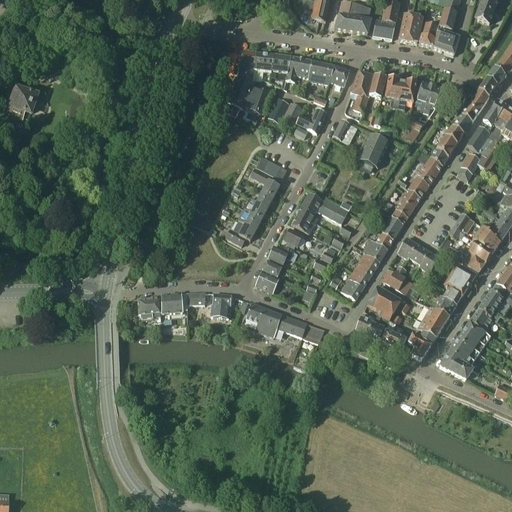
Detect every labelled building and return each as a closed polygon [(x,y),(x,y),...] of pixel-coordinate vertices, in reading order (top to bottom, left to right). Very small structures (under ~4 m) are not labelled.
[(302,11),(305,0),(294,0),(292,7),(302,11)] [(440,0),(429,0),(428,7),(437,10),(440,0)] [(447,0),(444,11),(439,27),(432,51),(433,51),(454,59),(460,41),(453,38),(454,34),(452,34),(457,16),(460,4),(447,0)] [(482,0),(475,20),(489,26),(498,4),(488,0),(482,0)] [(322,6),(316,4),(311,22),(324,25),(329,4),(323,2),(322,6)] [(371,24),(367,39),(373,40),(392,43),(396,27),(400,6),(387,3),(382,24),(376,23),(376,26),(371,24)] [(367,39),(371,24),(367,23),(370,10),(342,5),(339,17),(334,34),(367,39)] [(417,47),(423,22),(404,19),(399,44),(417,47)] [(432,51),(439,27),(432,25),(431,27),(425,25),(418,48),(432,51)] [(487,83),(478,94),(487,101),(496,89),(497,90),(502,83),(505,80),(511,71),(511,45),(511,46),(507,53),(494,72),(491,76),(487,82),(487,83)] [(254,74),(255,58),(256,56),(243,54),(240,81),(238,81),(227,105),(244,114),(245,113),(249,115),(249,113),(251,114),(260,118),(261,116),(263,117),(270,96),(269,95),(270,92),(259,88),(259,90),(258,92),(253,90),(255,86),(252,85),(253,79),(254,74)] [(271,76),(271,75),(273,58),(256,56),(255,58),(254,74),(271,76)] [(285,87),(285,84),(288,60),(285,59),(273,58),(271,75),(276,75),(275,82),(284,83),(283,86),(285,87)] [(285,84),(295,86),(296,79),(308,82),(309,77),(311,64),(294,61),(288,60),(285,84)] [(331,79),(327,78),(330,68),(311,64),(309,77),(308,82),(308,84),(329,88),(329,85),(331,79)] [(344,89),(349,74),(334,69),(330,68),(327,78),(331,79),(329,85),(344,89)] [(363,116),(366,107),(366,106),(368,99),(374,79),(374,78),(374,79),(357,75),(350,96),(351,96),(351,97),(358,99),(353,112),(363,116)] [(368,99),(380,101),(386,81),(374,79),(368,99)] [(391,111),(397,112),(402,85),(398,84),(398,83),(388,81),(385,101),(392,102),(391,111)] [(413,106),(416,86),(406,84),(406,85),(402,85),(397,112),(404,113),(405,105),(413,106)] [(420,114),(424,116),(426,106),(430,93),(431,88),(421,85),(415,105),(419,106),(419,108),(422,109),(420,114)] [(17,88),(7,118),(22,123),(25,115),(31,117),(36,100),(30,97),(31,93),(17,88)] [(439,106),(443,91),(431,88),(430,93),(426,106),(424,116),(428,117),(430,110),(435,111),(439,106)] [(478,94),(477,94),(473,102),(469,107),(467,110),(477,118),(482,112),(488,102),(487,101),(478,94)] [(278,101),(268,121),(273,123),(279,126),(282,121),(288,107),(287,106),(278,101)] [(327,104),(324,102),(321,101),(319,107),(324,109),(327,104)] [(476,155),(493,129),(505,110),(497,105),(482,125),(479,130),(466,149),(476,155)] [(291,106),(286,114),(280,125),(293,132),(294,129),(303,112),(297,109),(291,106)] [(477,119),(477,118),(467,110),(460,119),(452,130),(463,139),(463,138),(472,126),(477,119)] [(493,129),(476,155),(478,156),(483,160),(486,161),(493,151),(511,122),(511,114),(506,110),(505,110),(493,129)] [(296,127),(307,132),(317,136),(325,117),(315,113),(311,123),(300,118),(296,127)] [(376,118),(375,121),(373,129),(381,131),(384,120),(376,118)] [(373,129),(375,121),(369,119),(367,127),(373,129)] [(422,120),(420,119),(418,125),(423,128),(424,128),(426,124),(421,122),(422,120)] [(401,139),(409,143),(418,125),(413,122),(409,129),(409,128),(401,139)] [(511,139),(511,122),(493,151),(501,156),(507,146),(511,139)] [(341,124),(333,139),(341,144),(348,148),(354,136),(357,132),(341,124)] [(421,131),(423,128),(418,125),(409,143),(413,145),(420,134),(421,131)] [(304,143),(308,136),(297,130),(294,137),(304,143)] [(444,141),(435,154),(447,163),(448,161),(456,148),(457,148),(458,149),(461,145),(460,144),(462,140),(463,139),(452,130),(451,131),(444,140),(444,141)] [(365,148),(363,147),(360,152),(363,154),(358,163),(377,172),(389,147),(382,144),(383,142),(378,139),(377,142),(370,138),(365,148)] [(510,163),(511,163),(511,139),(507,146),(501,156),(510,163)] [(469,157),(460,171),(472,178),(472,177),(478,168),(489,175),(497,162),(501,157),(493,151),(486,161),(483,160),(478,156),(475,161),(469,157)] [(430,161),(429,162),(441,171),(447,163),(435,154),(430,161)] [(262,174),(268,164),(262,160),(256,171),(262,174)] [(429,162),(416,181),(407,193),(420,202),(429,190),(441,171),(429,162)] [(262,174),(268,178),(274,167),(268,164),(262,174)] [(268,178),(275,181),(280,170),(274,167),(268,178)] [(286,173),(280,170),(275,181),(281,184),(286,173)] [(467,186),(472,178),(460,171),(456,178),(467,186)] [(265,188),(262,194),(273,200),(279,189),(269,183),(271,180),(255,172),(250,180),(265,188)] [(510,175),(509,174),(506,173),(501,183),(504,185),(510,175)] [(499,206),(507,212),(511,215),(511,190),(508,187),(502,195),(505,197),(501,203),(496,200),(495,199),(495,200),(487,195),(486,197),(499,206)] [(395,213),(391,221),(403,229),(403,228),(408,221),(420,202),(407,193),(395,213)] [(267,211),(273,200),(262,194),(256,205),(267,211)] [(308,197),(298,217),(315,226),(317,222),(313,220),(316,214),(341,228),(348,215),(322,201),(321,204),(308,197)] [(337,205),(350,212),(354,204),(341,197),(337,205)] [(250,217),(250,216),(262,222),(267,211),(256,205),(249,201),(243,213),(244,213),(250,217)] [(482,209),(479,213),(493,223),(496,218),(482,209)] [(511,228),(511,215),(507,212),(489,238),(500,246),(511,228)] [(250,217),(244,213),(238,223),(240,224),(244,227),(256,233),(262,222),(250,216),(250,217)] [(462,216),(452,230),(463,238),(466,233),(463,231),(470,221),(467,219),(462,216)] [(315,226),(298,217),(291,228),(309,238),(315,226)] [(391,221),(381,237),(393,244),(403,229),(391,221)] [(250,244),(256,233),(244,227),(240,224),(237,226),(232,235),(230,233),(228,238),(226,242),(241,250),(245,242),(250,244)] [(472,243),(475,245),(492,256),(500,246),(489,238),(488,237),(489,235),(487,234),(482,230),(478,227),(474,233),(478,235),(472,243)] [(352,233),(343,228),(339,235),(348,240),(352,233)] [(461,242),(463,238),(452,230),(452,231),(448,237),(456,243),(458,240),(461,242)] [(283,243),(287,245),(286,247),(293,251),(294,249),(297,251),(303,239),(290,232),(283,243)] [(363,255),(364,257),(379,266),(393,244),(381,237),(376,246),(371,243),(363,255)] [(341,251),(345,244),(336,239),(332,246),(341,251)] [(405,242),(397,256),(408,263),(409,261),(416,249),(405,242)] [(451,249),(449,248),(444,245),(439,252),(446,257),(451,249)] [(475,245),(471,252),(468,255),(485,267),(492,257),(492,256),(475,245)] [(461,255),(466,258),(468,255),(471,252),(466,248),(464,252),(461,255)] [(282,268),(285,262),(290,263),(294,253),(284,249),(282,253),(273,249),(268,261),(282,268)] [(409,261),(420,267),(427,255),(416,249),(409,261)] [(331,266),(334,259),(333,259),(336,254),(328,250),(326,255),(325,254),(321,261),(331,266)] [(427,255),(420,267),(419,269),(429,276),(438,262),(427,255)] [(466,258),(460,266),(467,270),(478,277),(485,267),(468,255),(466,258)] [(364,257),(353,275),(367,285),(379,266),(364,257)] [(329,267),(317,262),(313,271),(325,276),(329,267)] [(262,274),(262,275),(276,281),(277,279),(281,272),(280,272),(281,269),(267,263),(262,274)] [(500,282),(496,287),(511,298),(511,269),(510,268),(500,282)] [(394,275),(387,271),(380,284),(387,287),(387,288),(398,294),(405,298),(409,289),(410,290),(415,293),(410,301),(411,301),(414,303),(415,304),(421,294),(420,293),(421,291),(411,286),(405,282),(405,281),(394,275)] [(455,271),(443,290),(446,291),(446,292),(446,293),(447,292),(448,292),(443,301),(456,310),(461,302),(475,281),(474,280),(473,281),(455,271)] [(262,275),(255,289),(272,297),(279,282),(276,281),(262,275)] [(353,275),(349,282),(340,294),(355,304),(367,285),(353,275)] [(321,281),(313,276),(310,283),(319,286),(321,281)] [(335,292),(340,286),(342,283),(335,279),(329,288),(335,292)] [(317,290),(308,286),(306,293),(315,296),(317,290)] [(491,295),(490,295),(510,310),(511,310),(511,298),(496,287),(491,295)] [(429,299),(432,295),(423,289),(422,292),(421,293),(429,299)] [(380,316),(378,319),(381,321),(389,325),(389,324),(392,325),(394,321),(392,319),(401,304),(376,290),(367,309),(380,316)] [(490,295),(478,313),(493,324),(496,326),(500,320),(503,322),(510,310),(490,295)] [(186,296),(161,299),(163,329),(170,329),(169,321),(186,320),(186,296)] [(190,296),(187,296),(187,308),(205,308),(205,296),(190,296)] [(213,297),(211,319),(229,321),(232,298),(213,297)] [(438,306),(435,313),(448,322),(449,320),(456,310),(443,301),(442,301),(440,300),(436,298),(435,300),(438,302),(436,305),(438,306)] [(161,302),(137,304),(138,319),(140,318),(140,323),(141,323),(141,324),(154,323),(154,327),(161,326),(161,323),(161,302)] [(406,317),(408,312),(410,310),(406,308),(403,306),(399,313),(402,315),(406,317)] [(276,333),(277,332),(282,318),(252,307),(246,322),(243,321),(241,329),(255,334),(273,341),(276,333)] [(429,311),(421,325),(439,336),(448,322),(435,313),(429,311)] [(478,313),(469,325),(484,336),(493,324),(478,313)] [(366,339),(368,340),(375,322),(369,318),(364,316),(361,321),(360,321),(355,334),(366,339)] [(282,318),(277,332),(302,341),(307,327),(282,318)] [(399,327),(402,321),(399,320),(396,318),(394,321),(392,325),(391,326),(397,329),(399,327)] [(381,321),(378,319),(377,319),(375,322),(368,340),(378,345),(384,332),(377,329),(381,321)] [(380,345),(380,344),(379,345),(401,355),(401,354),(406,343),(397,339),(397,337),(393,335),(395,328),(389,325),(385,334),(380,345)] [(421,325),(413,338),(430,349),(435,341),(435,342),(439,336),(421,325)] [(469,325),(463,335),(484,349),(490,340),(484,336),(469,325)] [(324,333),(307,327),(302,341),(318,347),(322,338),(324,333)] [(463,335),(458,343),(479,357),(484,349),(463,335)] [(414,350),(413,352),(415,353),(411,359),(421,363),(430,349),(413,338),(412,338),(408,346),(410,348),(414,350)] [(478,357),(479,357),(458,343),(452,351),(473,365),(478,357)] [(452,351),(449,356),(469,370),(473,365),(452,351)] [(465,383),(473,372),(469,370),(449,356),(439,370),(465,383)] [(511,392),(507,391),(499,387),(494,398),(511,406),(511,405),(511,392)] [(3,506),(4,500),(0,499),(0,511),(8,511),(9,507),(3,506)]
